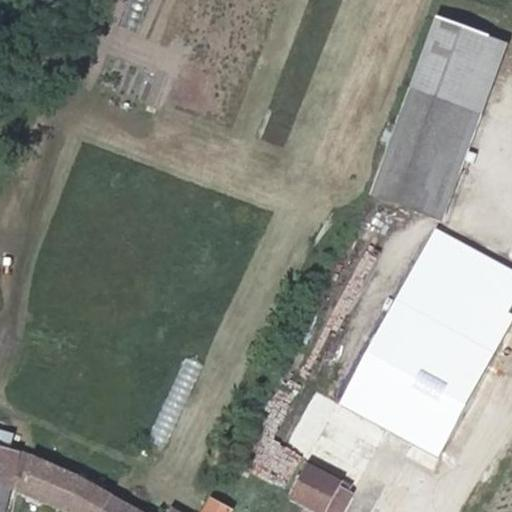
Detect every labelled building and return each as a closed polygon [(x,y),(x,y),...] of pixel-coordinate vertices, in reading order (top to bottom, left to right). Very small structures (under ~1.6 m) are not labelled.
[(489,24),(439,5),(413,76),(464,95),(489,24)] [(425,199),(464,95),(413,76),(375,181),(425,199)] [(511,263),(435,220),(417,253),(508,306),(511,297),(511,263)] [(511,311),(511,308),(508,306),(417,253),(383,316),(338,397),(408,435),(403,447),(428,461),(511,311)] [(330,397),(302,452),(352,478),(381,425),(330,397)] [(172,511),(125,488),(105,478),(101,485),(63,469),(0,442),(0,489),(2,481),(71,511),(172,511)] [(298,463),(287,488),(331,511),(344,485),(298,463)] [(200,490),(188,511),(215,511),(221,501),(200,490)]
